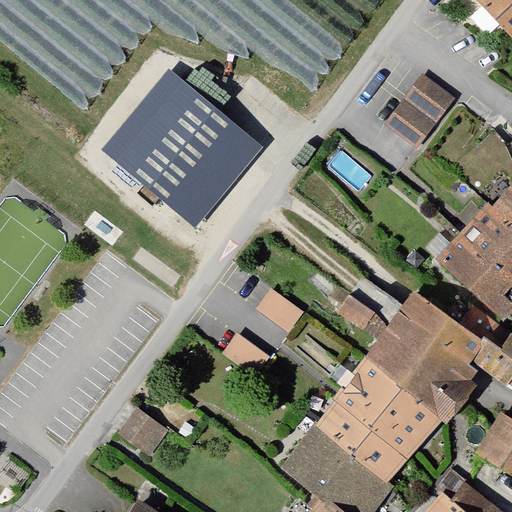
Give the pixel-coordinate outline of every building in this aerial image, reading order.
[(511,0),(467,0),(511,49),(511,0)] [(452,87),(422,66),(404,89),(436,112),(452,87)] [(259,144),(169,71),(103,153),(193,225),(259,144)] [(418,138),(436,112),(404,89),(385,115),(418,138)] [(492,317),(511,297),(511,177),(506,171),(426,250),(492,317)] [(463,378),(473,365),(464,358),(480,335),(458,320),(404,281),(351,354),(434,416),(443,420),(469,383),(463,378)] [(271,290),(256,311),(289,334),(304,313),(271,290)] [(511,336),(467,307),(458,320),(480,335),(464,358),(473,365),(507,383),(511,373),(511,336)] [(270,359),(238,335),(222,355),(255,379),(270,359)] [(434,416),(351,354),(322,398),(405,456),(434,416)] [(366,511),(405,456),(322,398),(274,468),(300,487),(336,511),(366,511)] [(136,409),(118,435),(151,457),(169,431),(136,409)] [(511,419),(496,410),(472,451),(511,473),(511,419)] [(498,511),(457,480),(442,499),(457,511),(498,511)] [(336,511),(300,487),(281,511),(336,511)] [(457,511),(442,499),(435,495),(422,511),(457,511)] [(153,511),(130,497),(120,511),(153,511)]
